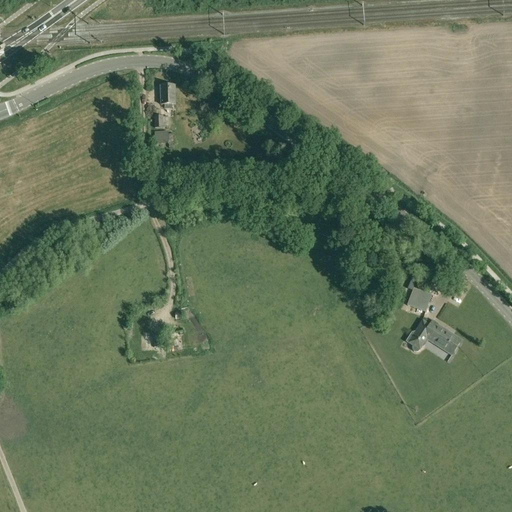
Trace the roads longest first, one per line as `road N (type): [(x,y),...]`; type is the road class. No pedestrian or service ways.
road 1 (tertiary): [(511,317),(436,240),(192,70),(118,64),(0,111)]
road 2 (track): [(147,204),(199,190),(330,196),(358,184)]
road 3 (track): [(0,277),(53,233),(147,204)]
road 4 (track): [(147,204),(140,62)]
